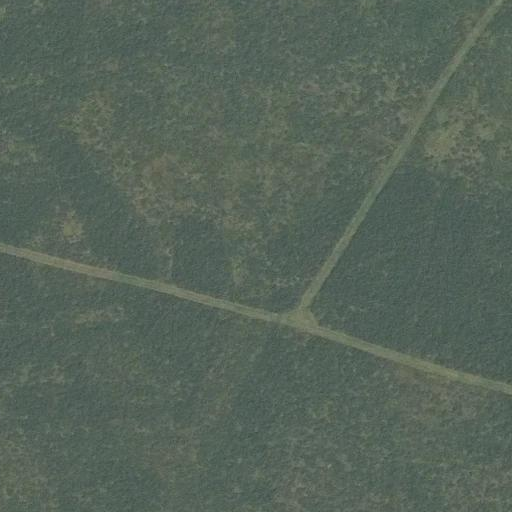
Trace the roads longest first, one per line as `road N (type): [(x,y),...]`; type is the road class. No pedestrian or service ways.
road 1 (track): [(511,393),(288,323),(0,249)]
road 2 (unknown): [(288,323),(451,60),(497,0)]
